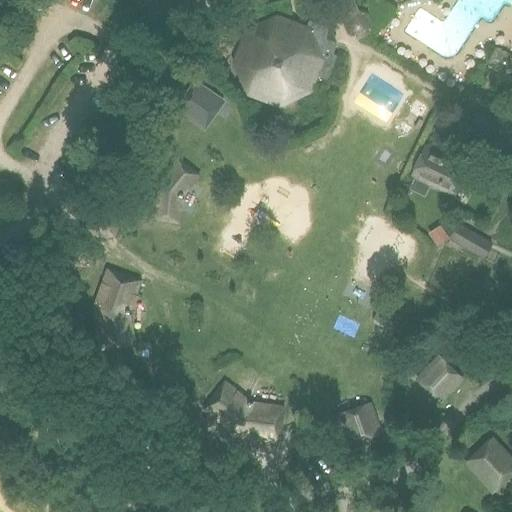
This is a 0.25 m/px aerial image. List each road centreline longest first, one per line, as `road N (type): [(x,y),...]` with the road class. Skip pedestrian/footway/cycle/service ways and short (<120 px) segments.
road 1 (track): [(153,0),(195,18),(55,249),(20,243),(0,256)]
road 2 (track): [(0,397),(36,399),(170,453),(202,476),(223,511)]
road 3 (track): [(387,511),(412,470),(511,367)]
road 4 (track): [(74,0),(0,118)]
